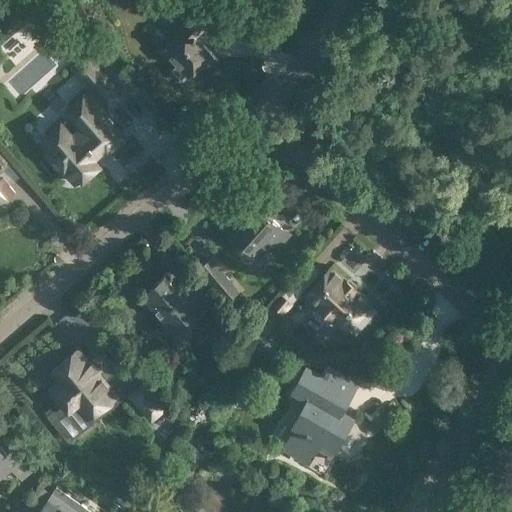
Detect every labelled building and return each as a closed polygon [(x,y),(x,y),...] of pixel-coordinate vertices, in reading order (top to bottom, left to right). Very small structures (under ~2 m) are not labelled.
[(203,60),(209,67),(217,59),(195,36),(197,34),(195,33),(210,18),(192,0),(177,0),(166,11),(177,22),(170,29),(177,36),(162,51),(174,63),(171,66),(170,70),(179,79),(183,79),(186,76),(203,60)] [(30,19),(48,37),(61,25),(45,6),(30,19)] [(48,135),(45,137),(48,140),(46,143),(51,149),(50,150),(76,180),(83,174),(84,175),(99,162),(93,155),(104,145),(108,149),(123,136),(121,134),(124,132),(101,107),(106,102),(109,105),(122,93),(105,74),(96,82),(99,85),(94,89),(89,93),(88,92),(85,94),(84,93),(82,95),(79,92),(69,101),(71,104),(69,106),(74,112),(63,122),(62,120),(59,122),(57,120),(46,129),(49,132),(46,134),(48,135)] [(0,164),(8,158),(0,148),(0,164)] [(0,203),(7,198),(15,191),(3,177),(0,179),(0,203)] [(257,204),(251,199),(238,214),(245,220),(235,232),(260,254),(272,241),(269,239),(281,225),(271,217),(274,214),(260,201),(257,204)] [(240,290),(211,256),(198,268),(226,302),(240,290)] [(296,277),(273,303),(284,313),(307,286),(321,270),(310,261),(296,277)] [(356,334),(378,310),(369,302),(370,300),(331,266),(307,292),(320,304),(316,308),(316,313),(325,321),(329,320),(333,316),(346,327),(347,326),(356,334)] [(176,293),(162,277),(142,294),(176,334),(211,305),(190,281),(176,293)] [(63,401),(46,414),(69,441),(97,418),(92,413),(115,393),(78,348),(52,370),(60,379),(51,387),(63,401)] [(298,426),(286,447),(308,459),(315,447),(333,457),(338,447),(335,446),(351,416),(342,411),(361,379),(355,375),(362,364),(346,356),(331,356),(329,361),(327,360),(320,371),(307,363),(292,388),(307,397),(293,423),(298,426)] [(151,417),(164,407),(144,384),(132,394),(151,417)] [(0,478),(12,469),(22,480),(40,465),(11,430),(0,438),(0,478)] [(37,511),(76,511),(81,506),(55,487),(37,511)] [(163,511),(168,506),(156,498),(146,511),(163,511)] [(265,511),(264,511),(295,511),(296,511),(273,498),(265,511)]
